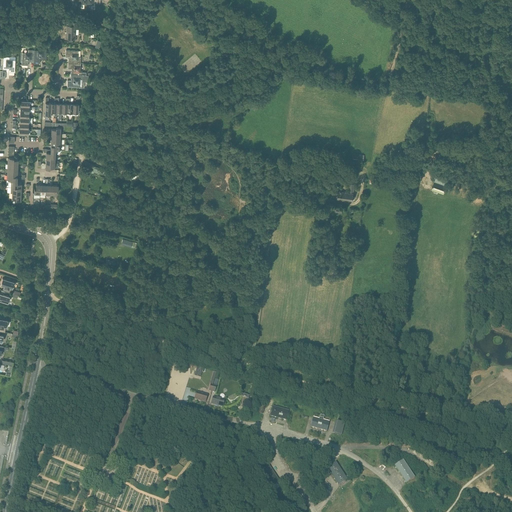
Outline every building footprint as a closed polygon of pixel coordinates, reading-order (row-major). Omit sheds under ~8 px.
[(84,10),(87,10),(87,0),(78,0),(81,1),(81,4),(84,4),(84,10)] [(94,1),(96,1),(96,0),(87,0),(87,10),(90,10),(91,4),(93,4),(94,1)] [(71,26),(67,25),(66,39),(75,39),(76,26),(77,26),(77,22),(71,22),(71,26)] [(34,50),(34,62),(40,63),(40,59),(43,59),(43,60),(46,60),(47,48),(41,47),(40,50),(34,50)] [(34,62),(34,50),(28,50),(28,53),(22,52),(22,65),(28,65),(28,61),(31,62),(34,62)] [(68,62),(81,63),(81,57),(78,57),(78,51),(66,50),(66,56),(69,57),(69,59),(68,59),(68,62)] [(3,56),(3,69),(6,69),(6,68),(9,68),(8,72),(15,72),(15,60),(10,59),(10,56),(3,56)] [(71,71),(71,75),(86,75),(86,72),(80,72),(81,63),(68,62),(68,69),(72,69),(71,71)] [(88,75),(86,75),(71,75),(70,80),(67,80),(67,87),(84,87),(84,82),(87,82),(88,76),(89,76),(88,75)] [(46,152),(51,152),(51,151),(55,151),(55,150),(61,150),(65,150),(65,144),(61,144),(55,144),(55,146),(51,145),(51,149),(46,149),(43,148),(43,151),(44,151),(44,152),(46,152)] [(103,171),(93,168),(91,172),(102,176),(103,171)] [(128,168),(125,176),(134,180),(135,178),(139,179),(141,173),(128,168)] [(434,181),(431,189),(434,190),(434,192),(437,194),(438,191),(444,193),(446,186),(434,181)] [(349,193),(338,191),(337,199),(353,202),(355,184),(350,184),(349,193)] [(121,244),(132,246),(133,241),(123,238),(121,244)] [(7,279),(2,278),(1,284),(5,285),(4,288),(3,290),(10,293),(12,288),(14,282),(11,281),(11,279),(7,278),(7,279)] [(8,302),(10,297),(0,293),(0,301),(3,302),(4,301),(8,302)] [(206,402),(207,395),(196,392),(194,399),(206,402)] [(211,404),(223,407),(225,400),(213,397),(211,404)] [(287,420),(289,411),(273,406),(270,416),(287,420)] [(320,419),(313,417),(311,427),(327,431),(330,421),(323,420),(325,415),(321,414),(320,419)] [(342,435),(345,423),(336,420),(333,432),(342,435)] [(404,460),(395,465),(406,483),(415,477),(404,460)] [(336,462),(327,467),(339,485),(347,479),(336,462)] [(268,464),(260,470),(271,487),(280,482),(268,464)]
